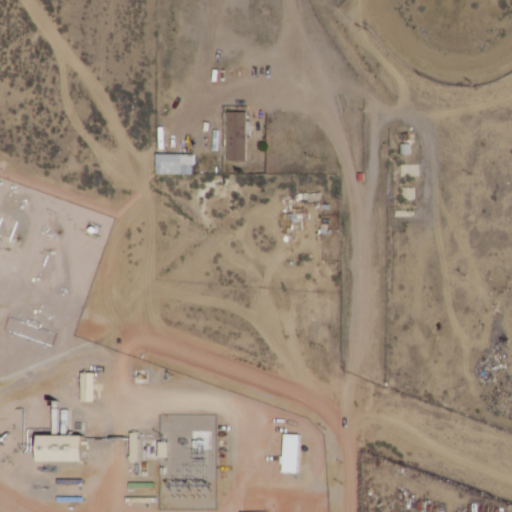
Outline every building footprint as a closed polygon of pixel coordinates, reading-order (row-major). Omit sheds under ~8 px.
[(224,161),(243,161),(243,112),(224,112),(224,161)] [(190,174),(190,154),(152,154),(152,174),(190,174)] [(415,177),(415,165),(404,165),(404,162),(396,162),(396,177),(415,177)] [(388,206),(388,217),(410,217),(410,206),(388,206)] [(91,401),(91,371),(77,371),(77,401),(91,401)] [(294,472),(295,433),(284,433),(283,472),(294,472)] [(77,434),(31,434),(31,460),(77,460),(77,434)]
